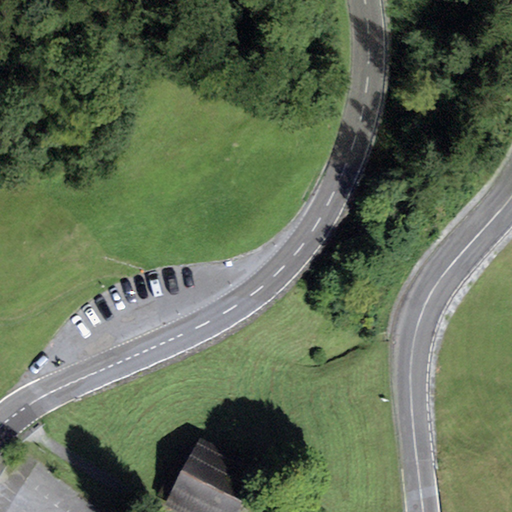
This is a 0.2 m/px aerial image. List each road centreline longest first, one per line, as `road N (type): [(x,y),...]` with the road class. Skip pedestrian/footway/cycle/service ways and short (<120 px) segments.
road 1 (primary): [(0,427),(40,398),(208,322),(286,264),(318,221),(363,108),(364,0)]
road 2 (primary): [(511,195),(438,281),(416,329),(411,404),(423,511)]
